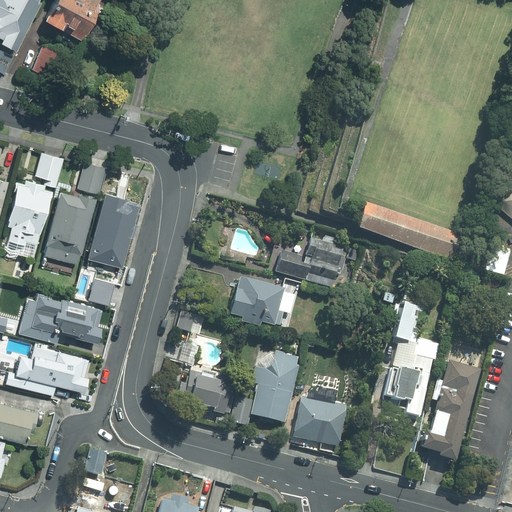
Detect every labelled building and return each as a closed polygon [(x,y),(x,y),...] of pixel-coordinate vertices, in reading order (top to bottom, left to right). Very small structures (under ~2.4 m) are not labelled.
[(0,0),(0,28),(6,31),(3,38),(19,45),(39,0),(0,0)] [(100,21),(111,0),(57,0),(48,16),(86,37),(96,18),(100,21)] [(405,1),(405,0),(384,0),(369,56),(385,61),(390,42),(403,45),(415,3),(405,1)] [(57,54),(43,47),(34,68),(48,75),(57,54)] [(42,149),(35,175),(47,178),(46,182),(56,185),(65,156),(42,149)] [(108,166),(85,160),(78,187),(101,193),(108,166)] [(279,167),(258,162),(256,173),(276,177),(279,167)] [(35,257),(52,188),(45,186),(46,182),(27,177),(26,181),(19,180),(8,224),(11,225),(5,249),(35,257)] [(0,225),(10,186),(0,183),(0,225)] [(41,263),(75,272),(81,249),(83,250),(98,194),(82,189),(81,194),(61,189),(41,263)] [(112,249),(128,253),(142,200),(107,190),(91,250),(110,255),(112,249)] [(458,233),(365,201),(365,203),(357,224),(453,257),(461,234),(458,233)] [(339,286),(349,245),(311,236),(306,253),(283,248),(277,271),(339,286)] [(242,274),(232,314),(244,317),(243,320),(259,324),(260,321),(281,327),(284,313),(287,314),(291,299),(283,296),(286,285),(242,274)] [(99,324),(103,309),(40,293),(32,324),(100,341),(104,325),(99,324)] [(420,414),(435,357),(414,352),(427,300),(405,295),(381,390),(403,396),(400,409),(420,414)] [(204,315),(181,310),(177,327),(200,332),(204,315)] [(195,365),(199,344),(184,341),(179,362),(195,365)] [(14,357),(8,382),(55,394),(58,382),(87,390),(91,375),(86,374),(90,357),(35,343),(32,355),(22,353),(20,359),(14,357)] [(300,355),(261,347),(254,382),(259,383),(253,415),(287,422),(300,355)] [(331,352),(311,348),(308,365),(328,369),(331,352)] [(482,368),(451,359),(432,430),(429,429),(425,447),(441,451),(441,453),(459,458),(482,368)] [(205,370),(191,368),(186,401),(214,404),(213,410),(225,412),(229,378),(204,374),(205,370)] [(347,404),(302,396),(295,436),(340,444),(347,404)] [(37,410),(0,401),(0,434),(26,441),(28,433),(31,434),(37,410)] [(103,475),(108,450),(89,446),(83,471),(103,475)] [(104,485),(82,480),(79,490),(101,495),(104,485)] [(196,511),(198,505),(188,503),(189,496),(173,493),(172,500),(162,498),(159,511),(196,511)] [(254,511),(232,505),(230,511),(270,511),(272,506),(256,502),(254,511)]
